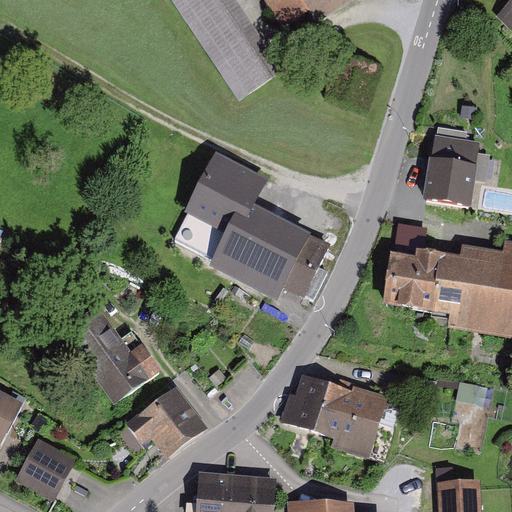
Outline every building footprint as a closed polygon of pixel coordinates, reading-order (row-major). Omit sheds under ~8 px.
[(284,74),(234,0),(169,0),(239,105),(284,74)] [(262,0),(284,33),(310,17),(319,27),(361,0),(262,0)] [(511,4),(498,20),(511,34),(511,4)] [(384,70),(340,56),(325,101),(368,115),(384,70)] [(478,110),(464,108),(463,121),(476,123),(478,110)] [(433,164),(430,163),(424,205),(472,212),(479,171),(476,171),(481,146),(467,144),(468,135),(439,130),(438,139),(436,139),(433,164)] [(271,188),(222,164),(197,215),(209,222),(195,252),(205,258),(220,257),(234,227),(237,228),(242,218),(253,214),(257,215),(271,188)] [(321,271),(331,248),(257,215),(253,214),(242,218),(237,228),(234,227),(220,257),(205,258),(280,295),(282,291),(306,303),(307,300),(314,304),(328,275),(321,271)] [(511,343),(511,247),(506,246),(505,255),(463,249),(462,262),(418,256),(416,263),(390,259),(385,310),(451,321),(449,332),(511,343)] [(99,311),(61,338),(115,411),(162,376),(132,335),(122,343),(99,311)] [(352,396),(304,379),(297,399),(291,397),(281,426),(334,445),(332,452),(371,463),(372,459),(386,463),(401,413),(387,408),(390,401),(354,390),(352,396)] [(209,433),(178,392),(127,429),(144,450),(152,443),(167,464),(209,433)] [(0,453),(23,408),(0,395),(0,453)] [(77,464),(39,443),(16,485),(55,506),(77,464)] [(275,511),(278,483),(200,476),(197,511),(275,511)] [(483,511),(482,485),(437,487),(438,511),(483,511)]
